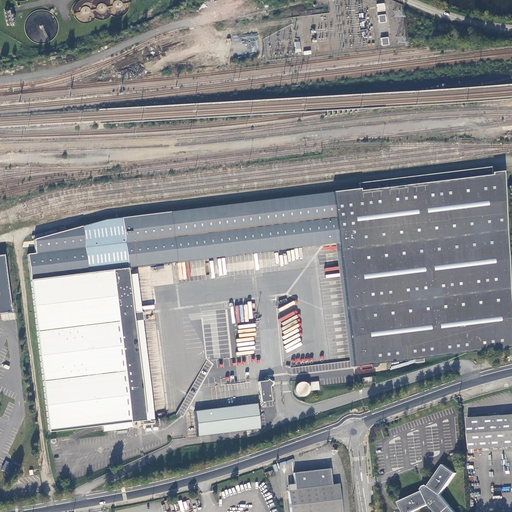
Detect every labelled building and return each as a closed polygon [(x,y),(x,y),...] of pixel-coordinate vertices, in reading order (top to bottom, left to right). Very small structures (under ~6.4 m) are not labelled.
[(75,22),(116,16),(115,9),(123,8),(121,1),(112,2),(112,4),(110,4),(108,0),(85,0),(72,2),(75,22)] [(358,189),(332,192),(170,212),(177,266),(335,247),(350,367),(415,360),(416,363),(424,362),(424,359),(511,348),(511,338),(502,171),(491,173),(491,170),(490,167),(358,183),(358,189)] [(136,271),(177,266),(170,212),(121,218),(102,220),(34,240),(35,253),(27,254),(49,432),(103,426),(104,431),(127,428),(126,423),(131,422),(132,427),(133,428),(138,428),(142,426),(143,425),(155,423),(154,421),(150,421),(150,420),(137,321),(142,320),(143,320),(142,312),(141,312),(136,312),(132,275),(136,274),(136,272),(127,273),(127,268),(136,267),(136,271)] [(3,256),(0,256),(0,314),(11,313),(3,256)] [(141,312),(136,274),(132,275),(136,312),(141,312)] [(154,419),(142,320),(137,321),(150,420),(154,419)] [(294,374),(318,372),(320,385),(344,382),(343,371),(344,371),(343,365),(346,364),(346,362),(293,367),(294,374)] [(266,381),(258,382),(260,403),(271,401),(269,386),(271,383),(267,380),(266,381)] [(312,391),(320,390),(319,381),(294,383),(295,397),(313,396),(312,391)] [(256,404),(194,412),(197,437),(259,429),(258,422),(262,421),(261,411),(257,411),(256,404)] [(511,415),(467,418),(469,449),(511,446),(511,415)] [(12,464),(5,461),(0,469),(7,473),(12,464)] [(412,511),(428,505),(434,511),(455,511),(441,495),(456,474),(444,465),(429,486),(428,485),(424,486),(422,489),(423,491),(399,502),(402,507),(403,511),(412,511)] [(342,511),(340,485),(289,491),(290,511),(342,511)]
